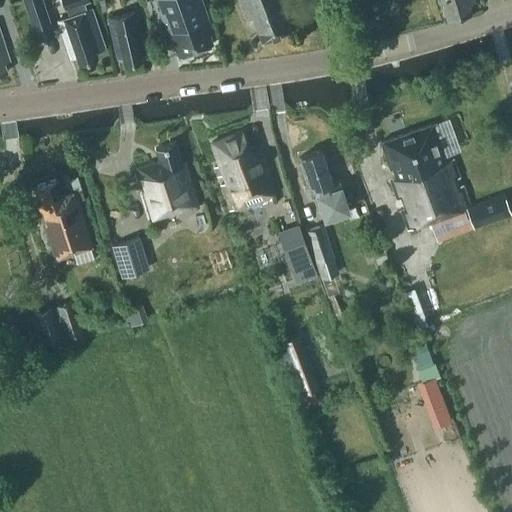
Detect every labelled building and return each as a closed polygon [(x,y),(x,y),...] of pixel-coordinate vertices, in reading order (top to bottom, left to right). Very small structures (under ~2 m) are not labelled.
[(24,0),(37,38),(53,33),(42,0),(24,0)] [(76,55),(79,62),(97,56),(95,49),(104,45),(91,8),(86,10),(83,1),(87,0),(62,0),(65,7),(67,7),(70,15),(57,19),(70,57),(76,55)] [(154,0),(165,31),(170,30),(179,56),(213,43),(205,22),(210,20),(202,0),(154,0)] [(252,18),(262,41),(292,29),(283,6),(288,4),(286,0),(239,0),(247,20),(252,18)] [(442,0),(449,21),(473,13),(471,5),(476,3),(475,0),(442,0)] [(122,55),(124,63),(141,59),(137,38),(141,37),(135,10),(108,16),(117,56),(122,55)] [(0,72),(7,71),(4,63),(10,61),(0,29),(0,72)] [(434,123),(380,143),(393,180),(388,183),(394,200),(397,199),(401,209),(398,210),(405,231),(411,229),(465,210),(470,225),(471,227),(510,213),(503,193),(469,205),(462,185),(458,186),(456,179),(459,178),(452,159),(447,161),(434,123)] [(220,164),(215,166),(230,209),(275,193),(261,151),(250,155),(242,131),(212,141),(220,164)] [(160,163),(135,171),(150,219),(196,205),(185,167),(180,168),(173,144),(156,150),(160,163)] [(320,150),(299,156),(310,190),(311,190),(313,196),(316,195),(323,218),(346,210),(337,181),(331,183),(320,150)] [(74,253),(77,262),(93,257),(90,248),(92,247),(73,191),(61,195),(55,177),(34,185),(39,201),(36,202),(55,260),(74,253)] [(299,222),(278,230),(292,267),(313,260),(299,222)] [(304,230),(319,278),(337,272),(321,225),(304,230)] [(138,236),(111,244),(120,275),(147,267),(138,236)] [(388,259),(382,242),(370,246),(377,264),(388,259)] [(81,332),(71,302),(52,308),(61,338),(81,332)] [(141,320),(136,304),(125,308),(130,324),(141,320)] [(60,338),(51,309),(34,314),(44,343),(60,338)] [(34,314),(13,320),(23,350),(44,343),(34,314)] [(312,389),(292,337),(277,342),(297,395),(312,389)] [(452,421),(435,375),(417,382),(434,427),(452,421)]
